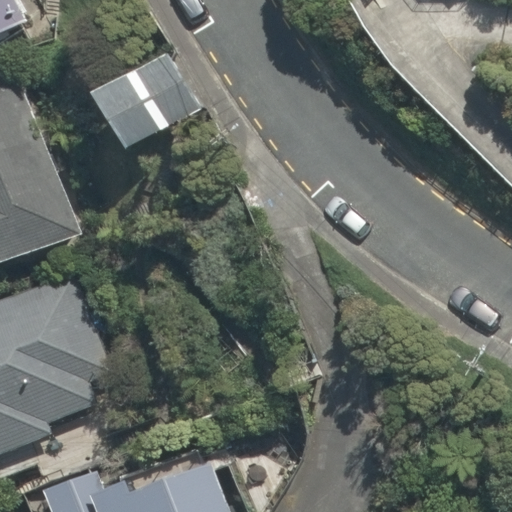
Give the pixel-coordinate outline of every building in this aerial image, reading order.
[(0,0),(0,48),(24,37),(6,0),(0,0)] [(176,56),(77,110),(109,169),(208,115),(176,56)] [(7,69),(0,72),(0,272),(77,241),(7,69)] [(38,489),(118,452),(82,376),(103,366),(65,283),(0,312),(0,488),(32,474),(38,489)] [(228,511),(206,459),(108,500),(98,476),(24,508),(25,511),(228,511)]
